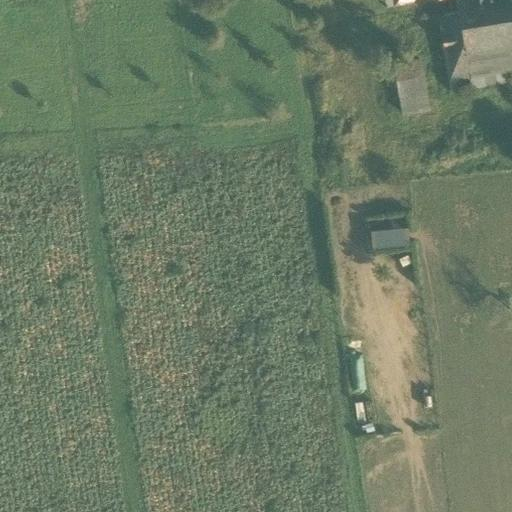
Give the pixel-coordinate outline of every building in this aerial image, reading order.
[(450,92),(488,86),(482,48),(511,42),(511,8),(510,0),(462,0),(456,1),(457,13),(438,17),(450,92)] [(511,70),(511,42),(482,48),(488,86),(507,83),(505,72),(511,70)] [(393,64),(396,82),(420,79),(417,60),(393,64)] [(426,117),(420,79),(396,82),(403,121),(426,117)] [(407,227),(369,229),(370,249),(408,247),(407,227)]
